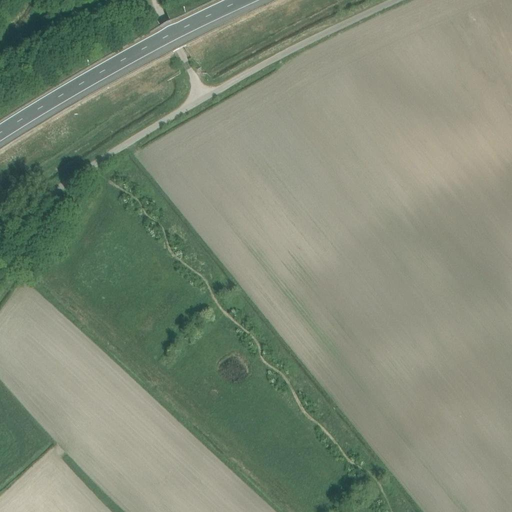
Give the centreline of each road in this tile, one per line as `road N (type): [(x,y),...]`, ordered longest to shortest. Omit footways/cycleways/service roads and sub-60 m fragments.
road 1 (motorway): [(0,133),(240,0)]
road 2 (unclassified): [(0,230),(199,100)]
road 3 (unclassified): [(199,100),(398,0)]
